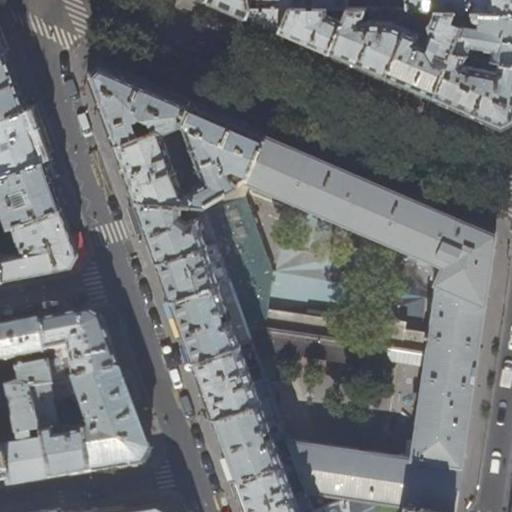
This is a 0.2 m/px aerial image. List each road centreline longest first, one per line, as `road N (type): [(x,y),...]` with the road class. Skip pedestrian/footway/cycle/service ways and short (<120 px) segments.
road 1 (tertiary): [(74,0),(511,186)]
road 2 (residential): [(25,0),(123,277)]
road 3 (residential): [(123,277),(193,471)]
road 4 (residential): [(0,505),(193,471)]
road 5 (residential): [(488,511),(511,358)]
road 6 (residential): [(123,277),(0,302)]
